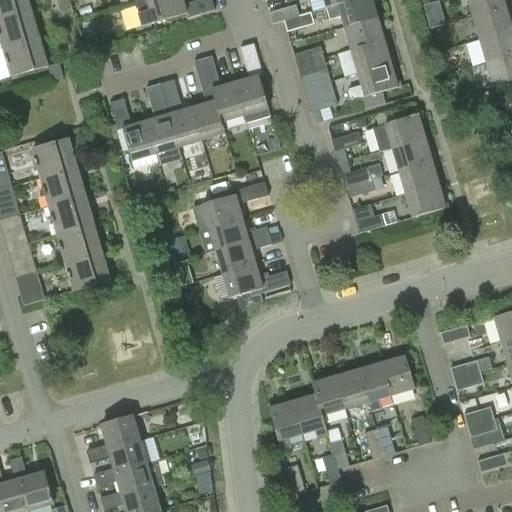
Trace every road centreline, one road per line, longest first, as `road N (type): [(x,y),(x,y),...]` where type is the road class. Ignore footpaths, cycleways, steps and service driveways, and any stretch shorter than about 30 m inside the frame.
road 1 (residential): [(316,321),(283,193),(322,181),(273,32),(243,28)]
road 2 (residential): [(47,425),(241,370)]
road 3 (residential): [(461,459),(412,292)]
road 4 (residential): [(47,425),(0,267)]
road 5 (residential): [(108,89),(174,69),(189,53),(243,28)]
road 6 (residential): [(254,511),(237,407),(241,370)]
